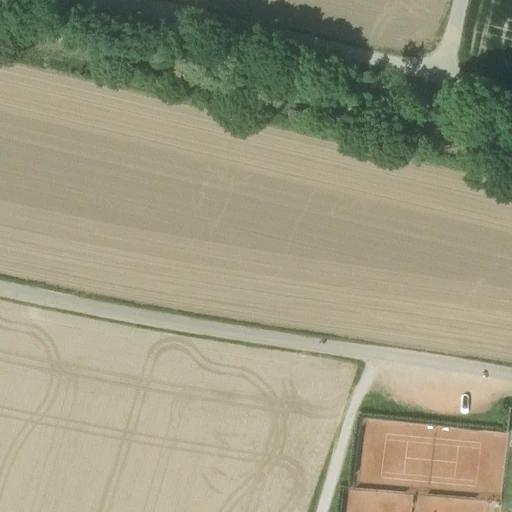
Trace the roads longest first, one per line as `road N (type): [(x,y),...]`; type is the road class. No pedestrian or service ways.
road 1 (track): [(128,0),(442,74),(471,94),(511,103)]
road 2 (unclassified): [(369,355),(0,288)]
road 3 (residential): [(511,379),(369,355)]
